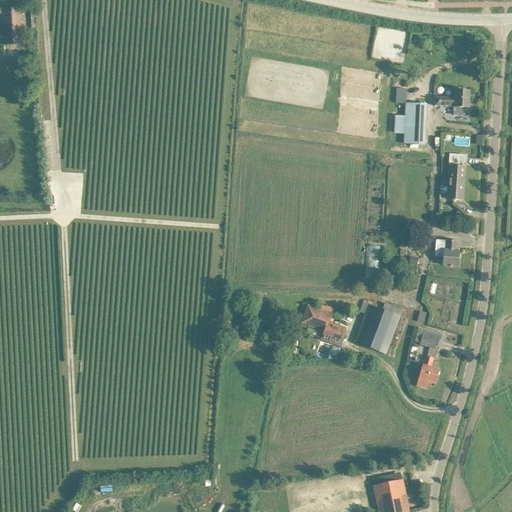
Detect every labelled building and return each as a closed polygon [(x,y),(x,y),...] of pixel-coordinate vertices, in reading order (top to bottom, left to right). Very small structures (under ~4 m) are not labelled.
[(1,8),(2,45),(22,44),(21,7),(1,8)] [(434,106),(453,107),(453,115),(468,116),(468,108),(469,108),(469,91),(454,91),(454,98),(435,97),(434,106)] [(395,116),(394,134),(404,135),(403,144),(424,145),(426,105),(405,104),(405,116),(395,116)] [(447,199),(452,200),(462,201),(466,157),(456,156),(449,156),(447,199)] [(434,256),(444,257),(444,251),(445,241),(435,240),(434,256)] [(458,242),(445,241),(444,251),(457,252),(458,242)] [(382,248),(367,246),(364,283),(379,284),(382,248)] [(444,251),(444,257),(443,266),(458,267),(459,252),(457,252),(444,251)] [(354,343),(386,355),(400,317),(363,303),(359,312),(365,314),(354,343)] [(321,338),(330,342),(339,345),(345,330),(320,320),(323,312),(307,306),(300,324),(323,333),(321,338)] [(417,321),(423,323),(426,312),(419,311),(417,321)] [(419,328),(415,342),(420,344),(429,347),(436,349),(439,339),(441,334),(424,330),(419,328)] [(423,366),(417,387),(426,389),(428,381),(435,383),(439,370),(431,368),(433,359),(426,357),(424,366),(423,366)] [(392,482),(374,486),(379,511),(408,511),(402,480),(392,482)]
